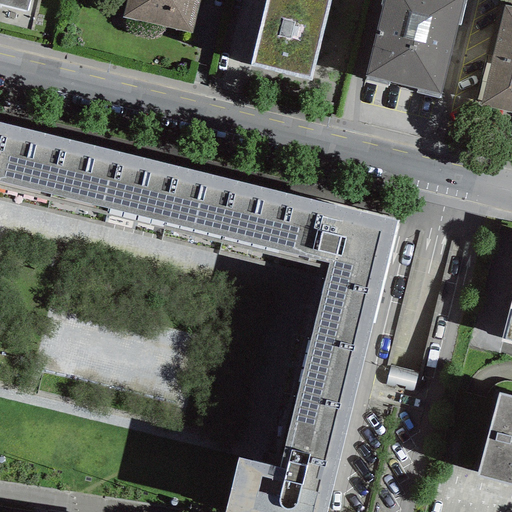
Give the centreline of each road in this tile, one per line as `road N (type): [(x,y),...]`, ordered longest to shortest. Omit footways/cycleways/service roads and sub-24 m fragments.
road 1 (residential): [(0,65),(511,191)]
road 2 (unknown): [(345,150),(382,0)]
road 3 (unknown): [(254,0),(223,120)]
